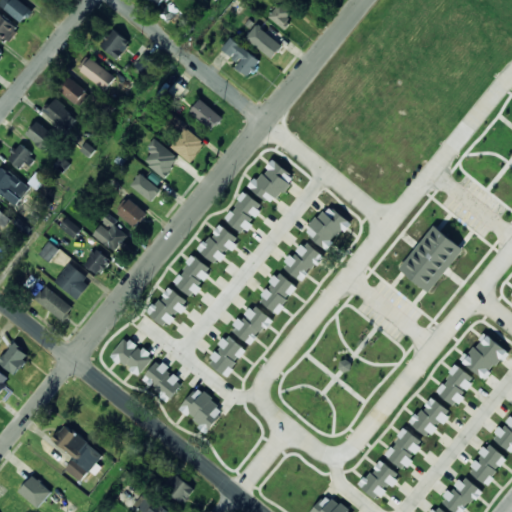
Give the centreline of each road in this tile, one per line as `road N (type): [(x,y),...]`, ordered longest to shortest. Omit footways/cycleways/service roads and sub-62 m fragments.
road 1 (residential): [(365,0),(0,452)]
road 2 (residential): [(259,511),(0,300)]
road 3 (residential): [(117,0),(268,122)]
road 4 (residential): [(0,115),(93,0)]
